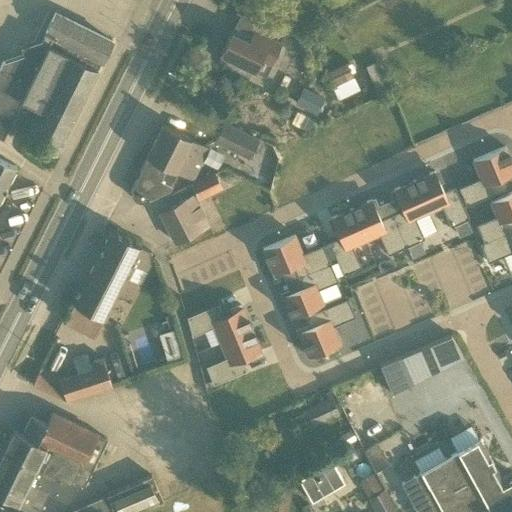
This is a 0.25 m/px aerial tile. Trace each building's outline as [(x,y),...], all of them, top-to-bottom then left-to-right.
[(102,60),(112,41),(58,14),(46,36),(43,40),(21,47),(23,56),(2,62),(0,66),(0,118),(12,123),(11,125),(21,130),(32,107),(42,112),(27,137),(56,152),(98,69),(96,68),(100,60),(102,60)] [(271,64),(281,42),(254,29),(248,40),(231,32),(220,55),(253,71),(259,58),(271,64)] [(340,97),(360,86),(345,60),(326,70),(340,97)] [(308,91),(300,106),(316,114),(324,99),(308,91)] [(11,125),(12,123),(0,118),(0,136),(3,138),(9,124),(11,125)] [(249,158),(259,139),(223,121),(213,140),(249,158)] [(193,179),(202,159),(199,158),(204,147),(190,140),(191,138),(162,124),(132,186),(131,191),(132,197),(136,200),(142,202),(145,201),(168,192),(169,191),(171,186),(176,176),(176,173),(177,173),(177,171),(193,179)] [(505,146),(473,159),(480,177),(458,187),(466,205),(509,187),(504,176),(511,172),(511,163),(510,159),(511,158),(508,152),(507,152),(505,146)] [(0,198),(16,166),(0,158),(0,198)] [(414,180),(428,212),(442,206),(451,226),(469,218),(454,185),(443,190),(434,171),(422,176),(422,175),(415,178),(416,179),(414,180)] [(212,193),(223,188),(216,173),(206,178),(212,193)] [(415,218),(428,212),(414,180),(412,181),(412,180),(405,183),(406,184),(393,189),(402,209),(391,214),(406,246),(424,238),(415,218)] [(483,241),(511,228),(511,219),(511,217),(511,216),(511,191),(490,201),(496,215),(476,224),(483,241)] [(175,242),(208,226),(193,195),(160,212),(175,242)] [(406,246),(391,214),(380,219),(372,199),(359,205),(359,204),(352,207),(353,208),(351,208),(365,240),(379,234),(388,254),(406,246)] [(352,246),(365,240),(351,208),(349,209),(349,208),(342,211),(343,212),(331,218),(339,237),(329,242),(343,274),(361,266),(352,246)] [(511,228),(483,241),(479,243),(487,262),(511,252),(511,253),(511,228)] [(130,300),(152,255),(151,252),(110,231),(64,321),(95,336),(104,318),(105,318),(118,294),(130,300)] [(293,265),(297,276),(330,262),(322,244),(302,252),(294,234),(262,248),(265,254),(264,254),(267,261),(268,261),(273,273),(293,265)] [(381,258),(375,261),(379,268),(384,266),(381,258)] [(330,262),(297,276),(302,287),(282,295),(288,307),(287,308),(289,314),(290,314),(291,317),(323,303),(317,289),(338,280),(330,262)] [(304,316),(309,327),(298,331),(303,344),(302,344),(305,351),(306,350),(308,357),(340,343),(333,325),(355,316),(347,297),(304,316)] [(219,342),(251,328),(250,325),(251,324),(248,318),(247,318),(242,306),(222,314),(217,303),(187,316),(192,335),(213,326),(219,342)] [(253,332),(251,328),(219,342),(226,357),(205,366),(213,384),(246,370),(241,359),(261,351),(256,338),(257,338),(254,331),(253,332)] [(159,334),(167,362),(182,357),(174,330),(159,334)] [(380,368),(397,398),(463,361),(450,339),(380,368)] [(66,400),(111,386),(102,361),(90,365),(92,370),(60,381),(66,400)] [(332,399),(302,412),(303,413),(309,426),(338,413),(332,399)] [(51,412),(46,423),(31,415),(21,435),(13,431),(3,451),(77,487),(84,484),(107,439),(98,435),(51,412)] [(429,487),(410,498),(417,511),(511,511),(511,479),(504,484),(478,439),(420,472),(429,487)] [(71,499),(77,487),(3,451),(0,457),(0,495),(33,511),(39,511),(49,492),(65,501),(71,499)] [(331,460),(299,478),(311,500),(344,481),(331,460)] [(371,473),(357,481),(366,496),(380,488),(371,473)] [(150,475),(106,495),(112,509),(113,511),(139,511),(163,502),(150,475)] [(375,511),(394,511),(382,490),(368,498),(375,511)] [(272,491),(267,510),(276,511),(286,511),(290,495),(272,491)] [(106,495),(77,508),(78,511),(105,511),(112,509),(106,495)]
